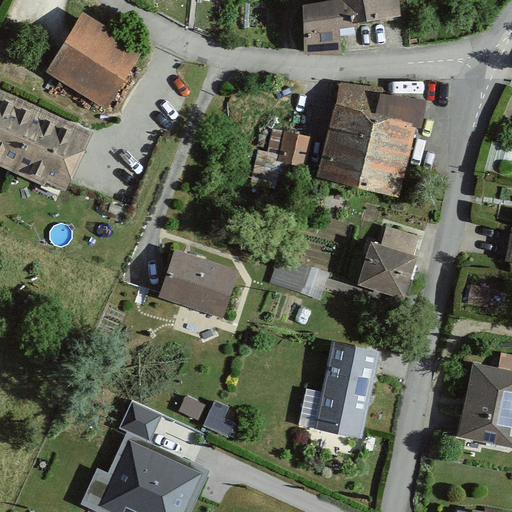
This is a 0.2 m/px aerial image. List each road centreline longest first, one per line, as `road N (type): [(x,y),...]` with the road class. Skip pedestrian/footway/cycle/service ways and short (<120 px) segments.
road 1 (residential): [(493,55),(389,511)]
road 2 (residential): [(493,55),(356,74),(222,62),(172,44),(107,0)]
